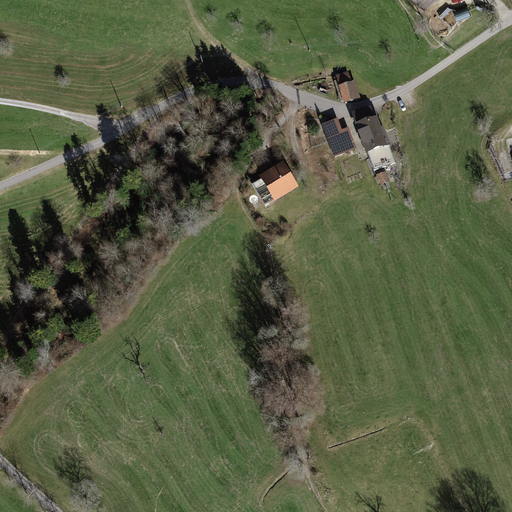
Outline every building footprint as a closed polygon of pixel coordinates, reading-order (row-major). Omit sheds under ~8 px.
[(412,0),(420,10),(432,0),(412,0)] [(350,72),(333,77),(339,100),(356,95),(350,72)] [(371,107),(354,114),(369,150),(386,143),(371,107)] [(342,132),(338,121),(322,127),(335,160),(356,151),(348,130),(342,132)] [(389,151),(368,163),(374,174),(395,162),(389,151)] [(295,189),(279,165),(254,181),(270,206),(295,189)] [(386,174),(376,178),(380,188),(390,184),(386,174)]
